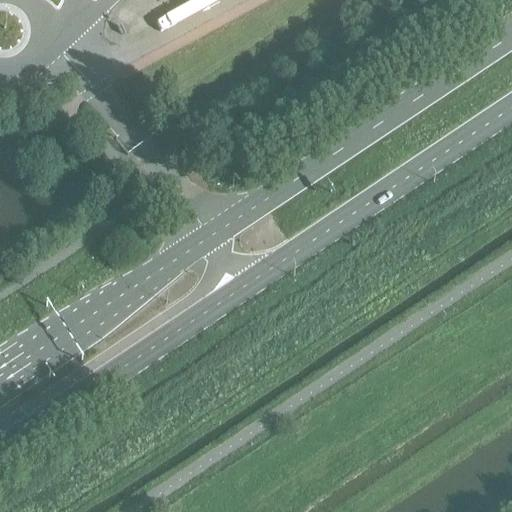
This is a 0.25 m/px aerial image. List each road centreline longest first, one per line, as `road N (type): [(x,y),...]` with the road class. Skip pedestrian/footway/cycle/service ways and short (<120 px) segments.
road 1 (primary): [(511,32),(0,377)]
road 2 (primary): [(0,448),(511,105)]
